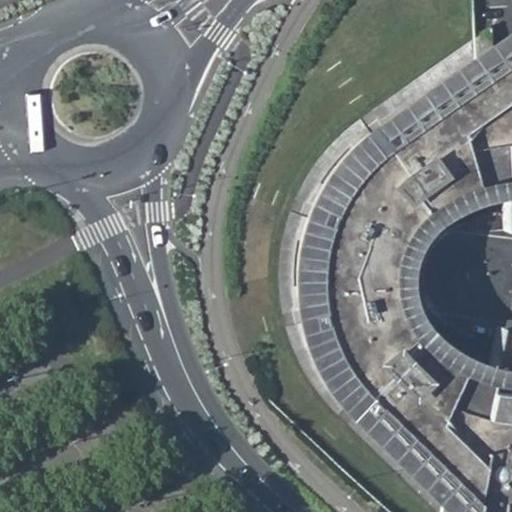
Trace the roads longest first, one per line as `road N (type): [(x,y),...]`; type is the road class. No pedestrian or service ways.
road 1 (secondary): [(166,322),(206,414),(290,511)]
road 2 (secondary): [(166,322),(149,159)]
road 3 (secondary): [(86,183),(166,322)]
